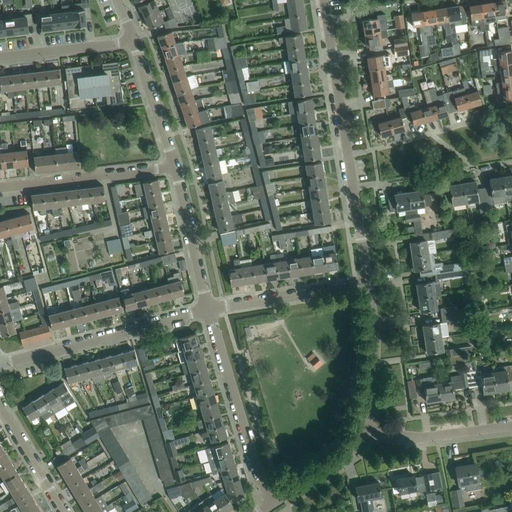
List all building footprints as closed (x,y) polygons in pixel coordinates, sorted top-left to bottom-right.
[(142,11),(144,17),(159,11),(154,0),(138,7),(140,11),(142,11)] [(168,0),(179,26),(203,24),(198,12),(186,17),(179,0),(168,0)] [(304,14),(302,0),(294,0),(287,1),(289,16),(304,14)] [(495,20),(507,18),(505,0),(492,2),(495,20)] [(492,2),(481,4),(485,31),(489,30),(488,23),(489,23),(489,22),(496,21),(495,20),(492,2)] [(481,4),(469,6),(469,9),(464,10),(464,11),(465,18),(471,17),(472,26),(480,24),(481,31),(485,31),(481,4)] [(75,27),(86,26),(85,19),(91,18),(90,6),(73,8),(75,27)] [(465,18),(464,11),(464,10),(459,11),(458,6),(446,7),(451,40),(452,47),(453,56),(460,54),(459,43),(457,43),(455,26),(461,25),(460,19),(465,18)] [(169,7),(165,9),(170,19),(174,17),(169,7)] [(446,7),(435,9),(437,23),(436,23),(437,25),(437,24),(438,26),(441,25),(441,24),(442,24),(442,26),(444,26),(446,41),(451,40),(446,7)] [(75,27),(73,8),(62,10),(64,28),(75,27)] [(436,23),(435,9),(423,11),(428,44),(433,43),(430,24),(436,23)] [(64,28),(62,10),(51,11),(54,29),(64,28)] [(54,29),(51,11),(34,13),(36,25),(42,24),(42,31),(54,29)] [(164,22),(159,11),(144,17),(149,28),(163,23),(165,28),(178,27),(174,17),(170,19),(164,22)] [(422,45),(428,44),(423,11),(411,13),(413,26),(419,25),(422,45)] [(17,34),(28,32),(27,26),(33,25),(31,13),(14,15),(17,34)] [(307,29),(304,14),(289,16),(292,32),(307,29)] [(388,30),(385,14),(377,16),(377,18),(362,21),(361,22),(361,27),(363,27),(365,34),(370,33),(386,30),(388,30)] [(396,29),(405,27),(402,14),(394,16),(396,29)] [(17,34),(14,15),(4,17),(6,35),(17,34)] [(211,28),(213,38),(219,37),(224,36),(221,25),(211,28)] [(288,32),(287,25),(276,27),(277,34),(288,32)] [(499,39),(510,38),(508,27),(497,29),(499,39)] [(386,30),(370,33),(365,34),(367,47),(382,44),(381,38),(387,37),(386,30)] [(157,36),(159,41),(161,47),(161,48),(175,43),(171,31),(157,36)] [(301,34),(285,37),(279,38),(280,43),(286,42),(287,48),(303,46),(301,34)] [(227,47),(224,36),(219,37),(213,38),(216,49),(222,48),(227,47)] [(406,38),(393,40),(394,48),(407,45),(406,38)] [(511,44),(510,38),(499,39),(494,40),(495,46),(511,44)] [(179,54),(175,43),(161,48),(162,52),(163,52),(165,59),(179,54)] [(428,44),(422,45),(419,45),(421,56),(429,55),(428,44)] [(407,45),(394,48),(396,55),(396,56),(409,54),(407,45)] [(305,58),(303,46),(287,48),(289,60),(305,58)] [(441,49),(442,57),(453,56),(452,47),(441,49)] [(498,52),(499,58),(491,59),(491,61),(492,65),(494,65),(507,63),(511,62),(511,54),(511,50),(498,52)] [(183,66),(179,54),(165,59),(166,64),(167,64),(169,70),(183,66)] [(382,55),(367,57),(369,70),(375,69),(384,68),(392,66),(390,54),(382,55)] [(307,70),(305,58),(289,60),(291,72),(307,70)] [(456,63),(455,58),(439,63),(441,67),(456,63)] [(103,75),(93,76),(94,85),(120,82),(118,62),(102,63),(103,75)] [(511,62),(507,63),(494,65),(495,70),(501,70),(501,76),(511,74),(511,62)] [(94,85),(93,76),(82,77),(81,66),(65,68),(67,89),(94,85)] [(187,77),(183,66),(169,70),(168,70),(170,75),(171,75),(173,82),(172,82),(187,77)] [(232,68),(227,69),(222,70),(225,82),(230,81),(235,80),(232,68)] [(384,68),(369,70),(371,83),(392,80),(391,74),(385,75),(384,68)] [(47,70),(49,85),(61,84),(59,69),(54,69),(54,70),(47,71),(47,70)] [(49,85),(47,70),(42,71),(35,72),(37,87),(49,85)] [(309,82),(307,70),(291,72),(293,84),(309,82)] [(37,87),(35,72),(30,72),(30,73),(23,73),(25,88),(37,87)] [(25,88),(23,73),(18,74),(11,75),(11,74),(13,90),(13,95),(25,94),(25,88)] [(13,90),(11,74),(6,75),(6,76),(0,76),(0,85),(1,91),(7,91),(7,97),(13,97),(13,95),(13,90)] [(511,86),(511,74),(501,76),(502,82),(496,83),(496,88),(503,88),(511,86)] [(198,86),(194,75),(187,77),(172,82),(174,87),(174,86),(177,93),(176,93),(191,89),(191,88),(198,86)] [(265,85),(263,76),(251,78),(253,87),(265,85)] [(215,80),(205,83),(207,91),(217,88),(215,80)] [(392,80),(371,83),(373,96),(388,94),(387,88),(393,87),(392,80)] [(464,88),(464,89),(466,94),(468,102),(469,107),(481,104),(477,91),(471,93),(470,89),(469,89),(466,80),(462,82),(464,88)] [(123,103),(120,82),(94,85),(95,95),(106,94),(107,105),(123,103)] [(310,94),(309,82),(293,84),(295,96),(310,94)] [(85,96),(95,95),(94,85),(67,89),(70,109),(86,107),(85,96)] [(511,98),(511,86),(503,88),(496,88),(497,94),(500,94),(500,100),(511,98)] [(398,91),(399,97),(401,97),(407,96),(415,95),(414,88),(398,91)] [(447,93),(436,96),(434,88),(428,89),(435,112),(435,113),(437,118),(449,115),(448,113),(453,112),(451,107),(447,93)] [(464,89),(464,88),(448,93),(447,93),(451,107),(453,112),(469,107),(468,102),(466,94),(464,89)] [(195,100),(191,89),(176,93),(178,98),(180,104),(180,105),(195,100)] [(428,89),(423,91),(428,107),(422,109),(424,116),(426,122),(437,118),(435,113),(435,112),(428,89)] [(241,102),(238,91),(233,92),(233,93),(229,94),(231,103),(234,102),(234,104),(236,103),(241,102)] [(247,93),(247,92),(242,93),(245,105),(256,102),(253,91),(247,93)] [(426,122),(424,116),(422,109),(416,110),(414,104),(409,106),(408,100),(407,96),(401,97),(404,107),(403,107),(406,117),(411,116),(414,125),(426,122)] [(268,111),(286,108),(285,98),(259,103),(261,117),(269,116),(268,111)] [(313,110),(311,98),(288,102),(290,114),(297,113),(313,110)] [(184,116),(204,109),(200,99),(195,101),(195,100),(180,105),(181,109),(182,109),(184,116)] [(384,99),(382,100),(372,101),(373,109),(385,107),(384,99)] [(244,114),(241,102),(236,103),(234,104),(230,105),(232,112),(231,112),(232,117),(244,114)] [(211,118),(218,114),(213,104),(206,107),(211,118)] [(403,107),(398,109),(401,117),(389,120),(391,127),(393,133),(405,130),(401,119),(406,117),(403,107)] [(254,108),(246,110),(249,121),(254,120),(257,119),(254,108)] [(210,121),(206,109),(204,109),(184,116),(185,121),(186,121),(188,127),(187,127),(188,128),(205,122),(210,121)] [(315,122),(313,110),(297,113),(299,124),(315,122)] [(391,127),(389,120),(377,124),(381,136),(393,133),(391,127)] [(317,134),(315,122),(299,124),(301,136),(317,134)] [(199,141),(213,138),(211,126),(195,129),(197,135),(197,134),(199,141)] [(251,143),(248,131),(243,132),(246,145),(251,143)] [(260,143),(257,131),(251,132),(254,145),(260,143)] [(319,146),(317,134),(301,136),(303,148),(319,146)] [(213,138),(199,141),(198,141),(199,146),(200,146),(201,153),(216,149),(213,138)] [(16,167),(15,151),(8,152),(7,143),(1,144),(2,148),(3,153),(2,153),(4,168),(16,167)] [(262,155),(260,143),(254,145),(257,156),(262,155)] [(321,158),(319,146),(303,148),(305,160),(321,158)] [(216,149),(201,153),(202,158),(204,164),(219,161),(216,149)] [(27,150),(15,151),(16,167),(28,165),(27,150)] [(77,152),(66,153),(68,169),(79,167),(77,152)] [(68,169),(66,153),(55,154),(57,170),(68,169)] [(57,170),(55,154),(44,156),(46,171),(57,170)] [(264,160),(262,155),(257,156),(260,168),(265,167),(274,166),(272,158),(264,160)] [(46,171),(44,156),(33,157),(35,172),(46,171)] [(222,173),(228,172),(225,160),(219,161),(204,164),(203,165),(205,170),(205,169),(207,176),(206,176),(206,177),(207,177),(208,184),(216,182),(214,175),(222,173)] [(323,174),(321,162),(305,164),(307,177),(323,174)] [(262,185),(257,164),(252,166),(257,186),(262,185)] [(222,173),(214,175),(216,182),(208,184),(209,184),(210,191),(209,191),(211,196),(226,192),(222,173)] [(511,175),(511,176),(510,173),(504,174),(504,177),(502,177),(505,196),(511,194),(511,175)] [(325,186),(323,174),(307,177),(309,188),(325,186)] [(487,205),(506,202),(505,196),(502,177),(490,179),(491,187),(485,188),(487,203),(487,205)] [(143,182),(145,194),(160,191),(158,184),(159,184),(158,179),(143,182)] [(475,181),(462,183),(465,203),(478,201),(478,204),(487,203),(485,188),(476,189),(475,181)] [(465,203),(462,183),(450,186),(451,193),(445,194),(447,210),(453,209),(453,204),(465,203)] [(262,185),(257,186),(252,187),(255,199),(260,198),(265,196),(262,185)] [(91,187),(93,202),(105,200),(103,186),(98,186),(98,187),(91,188),(91,187)] [(110,187),(114,202),(119,200),(117,193),(116,191),(115,186),(110,187)] [(327,198),(325,186),(309,188),(311,200),(327,198)] [(93,202),(91,187),(86,188),(79,189),(79,188),(79,189),(81,204),(93,202)] [(81,204),(79,189),(74,189),(74,190),(67,191),(67,190),(69,205),(81,204)] [(69,205),(67,190),(62,191),(55,192),(55,191),(57,207),(69,205)] [(422,190),(408,192),(411,208),(431,205),(429,193),(423,194),(422,190)] [(55,191),(50,192),(50,193),(43,193),(45,208),(46,208),(52,207),(54,217),(59,216),(57,207),(55,191)] [(162,196),(160,191),(145,194),(140,196),(143,207),(163,203),(163,202),(162,202),(161,196),(162,196)] [(226,193),(226,192),(211,196),(213,203),(212,203),(213,208),(214,208),(229,204),(235,202),(233,191),(226,193)] [(408,192),(394,194),(395,196),(387,197),(390,212),(405,209),(406,215),(412,214),(411,208),(408,192)] [(43,193),(38,194),(31,195),(31,194),(33,210),(40,209),(41,215),(46,215),(46,208),(45,208),(43,193)] [(329,210),(327,198),(311,200),(313,212),(329,210)] [(128,211),(125,199),(119,200),(114,202),(117,214),(128,211)] [(164,207),(163,203),(143,207),(143,208),(145,219),(151,218),(166,214),(165,214),(164,207)] [(229,204),(214,208),(215,214),(216,219),(217,219),(231,216),(229,204)] [(331,222),(329,210),(313,212),(315,224),(331,222)] [(131,223),(128,211),(117,214),(119,225),(131,223)] [(29,213),(18,216),(22,231),(33,228),(29,213)] [(166,219),(167,219),(166,214),(151,218),(153,229),(168,226),(166,219)] [(231,216),(217,219),(218,226),(217,226),(219,231),(234,228),(233,223),(243,221),(241,214),(231,216)] [(18,216),(6,220),(10,235),(14,250),(15,250),(19,248),(17,238),(23,237),(21,231),(22,231),(18,216)] [(88,230),(87,225),(85,218),(73,221),(75,228),(76,233),(88,230)] [(0,237),(10,235),(6,220),(0,221),(0,237)] [(132,228),(131,223),(119,225),(122,236),(134,234),(133,228),(132,228)] [(497,223),(487,224),(488,232),(498,230),(497,223)] [(169,231),(170,231),(168,226),(153,229),(153,230),(144,232),(146,237),(155,235),(156,241),(171,238),(171,237),(170,238),(169,231)] [(332,231),(331,226),(319,228),(320,233),(320,236),(326,235),(325,232),(332,231)] [(428,233),(429,240),(447,237),(446,230),(428,233)] [(236,242),(235,236),(234,231),(220,234),(223,246),(236,242)] [(286,249),(285,238),(284,233),(271,235),(272,240),(279,239),(280,249),(286,249)] [(128,239),(135,238),(134,234),(122,236),(125,249),(130,248),(136,246),(135,243),(129,244),(128,239)] [(106,241),(109,254),(122,251),(119,238),(106,241)] [(172,243),(172,242),(171,238),(156,241),(159,253),(174,250),(174,249),(173,249),(172,243)] [(410,242),(412,256),(428,254),(426,240),(410,242)] [(334,245),(323,247),(324,254),(326,270),(338,268),(334,245)] [(174,253),(162,256),(163,261),(164,264),(176,261),(174,253)] [(290,276),(288,260),(284,261),(283,253),(275,254),(276,262),(278,278),(290,276)] [(428,254),(412,256),(414,270),(420,269),(421,276),(435,274),(462,270),(462,269),(461,262),(443,265),(442,262),(434,263),(433,253),(428,254)] [(276,262),(275,254),(270,255),(271,263),(264,264),(267,280),(278,278),(276,262)] [(326,270),(324,254),(312,256),(314,272),(326,270)] [(511,255),(503,257),(505,266),(511,265),(511,255)] [(314,272),(312,256),(300,258),(302,274),(314,272)] [(302,274),(300,258),(288,260),(290,276),(302,274)] [(243,284),(240,268),(239,259),(233,260),(235,269),(228,270),(231,286),(243,284)] [(267,280),(264,264),(252,266),(255,282),(267,280)] [(255,282),(252,266),(240,268),(243,284),(255,282)] [(462,269),(462,270),(435,274),(436,281),(439,280),(439,281),(469,276),(468,269),(462,269)] [(167,278),(168,283),(172,298),(173,298),(172,297),(179,296),(184,295),(180,281),(180,280),(181,280),(179,272),(173,274),(174,276),(167,278)] [(34,277),(28,279),(31,291),(33,290),(37,289),(34,277)] [(24,278),(10,281),(12,289),(26,287),(24,278)] [(441,294),(439,281),(439,280),(436,281),(416,284),(418,298),(434,295),(441,294)] [(172,298),(168,283),(157,286),(161,300),(167,299),(168,299),(172,298)] [(0,298),(7,297),(13,296),(11,291),(5,293),(3,286),(0,286),(0,298)] [(161,300),(157,286),(145,289),(149,304),(156,302),(161,301),(161,300)] [(79,288),(72,290),(75,301),(82,299),(82,298),(79,288)] [(137,307),(134,292),(129,293),(128,288),(120,290),(122,295),(126,310),(133,308),(137,307)] [(41,301),(37,289),(33,290),(31,291),(28,291),(28,292),(33,291),(36,302),(41,301)] [(149,304),(145,289),(134,292),(137,307),(138,307),(144,305),(149,304)] [(434,295),(418,298),(421,311),(437,309),(434,295)] [(99,317),(95,302),(89,304),(87,296),(82,298),(82,299),(84,305),(83,305),(87,320),(92,319),(98,317),(99,317)] [(118,296),(107,299),(111,314),(115,313),(115,312),(121,311),(122,311),(118,296)] [(18,301),(8,304),(7,297),(0,298),(0,311),(10,309),(19,306),(18,301)] [(111,314),(107,299),(95,302),(99,317),(103,316),(110,314),(111,314)] [(44,313),(41,301),(36,302),(39,314),(44,313)] [(87,320),(83,305),(72,309),(75,323),(80,322),(87,320)] [(439,309),(440,316),(455,313),(454,307),(439,309)] [(21,313),(11,315),(10,309),(0,311),(0,324),(13,321),(23,318),(21,313)] [(75,323),(72,309),(60,312),(63,326),(64,327),(69,325),(68,325),(75,323),(75,324),(75,323)] [(63,326),(60,312),(48,315),(52,330),(57,328),(63,326)] [(456,321),(455,313),(440,316),(441,322),(442,323),(445,323),(456,321)] [(16,332),(13,321),(0,324),(0,329),(0,331),(1,336),(16,332)] [(447,336),(445,323),(442,323),(441,322),(423,325),(425,339),(441,337),(447,336)] [(48,325),(42,326),(45,338),(51,336),(48,325)] [(45,338),(42,326),(36,328),(39,339),(45,338)] [(253,326),(245,329),(248,339),(256,336),(253,326)] [(39,339),(36,328),(30,329),(33,341),(39,339)] [(33,341),(30,329),(25,331),(28,342),(33,341)] [(28,342),(25,331),(19,333),(22,344),(28,342)] [(178,351),(184,350),(199,345),(196,333),(175,339),(178,351)] [(443,351),(441,337),(425,339),(427,353),(443,351)] [(204,356),(202,349),(200,349),(199,345),(184,350),(178,351),(177,351),(181,363),(187,361),(202,356),(204,356)] [(449,357),(464,355),(471,354),(470,346),(446,350),(447,357),(449,357)] [(137,349),(141,362),(146,361),(142,348),(137,349)] [(134,349),(129,351),(123,353),(123,352),(122,353),(126,368),(138,365),(134,349)] [(321,361),(314,352),(307,358),(314,367),(321,361)] [(126,368),(122,353),(118,354),(111,356),(111,355),(111,356),(114,371),(126,368)] [(465,362),(464,355),(449,357),(450,364),(465,362)] [(114,371),(111,356),(106,357),(99,359),(99,358),(99,359),(103,374),(114,371)] [(206,368),(202,356),(187,361),(191,372),(206,368)] [(103,374),(99,359),(94,360),(88,362),(87,362),(91,377),(92,380),(95,383),(104,381),(103,374)] [(155,367),(153,360),(143,363),(146,370),(155,367)] [(91,377),(87,362),(83,363),(76,365),(80,380),(91,377)] [(80,380),(76,365),(71,366),(71,367),(65,368),(64,368),(68,383),(80,380)] [(508,381),(511,380),(511,368),(511,365),(493,368),(493,372),(496,391),(509,389),(508,381)] [(209,380),(206,368),(191,372),(194,384),(209,380)] [(496,391),(493,372),(481,374),(480,370),(466,372),(468,386),(469,387),(482,385),(484,393),(496,391)] [(468,386),(466,372),(466,371),(460,372),(461,380),(438,384),(440,400),(454,398),(453,389),(462,388),(462,387),(468,386)] [(438,384),(437,376),(436,376),(423,378),(416,379),(418,394),(425,393),(426,402),(440,400),(438,384)] [(213,392),(209,380),(194,384),(198,396),(213,392)] [(118,381),(113,383),(117,394),(122,391),(118,381)] [(64,382),(59,385),(54,389),(53,388),(53,389),(64,407),(75,401),(64,382)] [(138,382),(132,385),(136,393),(141,391),(138,382)] [(64,407),(53,389),(49,391),(43,395),(43,394),(43,395),(54,413),(64,407)] [(216,403),(213,392),(198,396),(193,397),(196,408),(201,407),(216,403)] [(54,413),(43,395),(39,397),(39,398),(33,401),(32,401),(40,414),(41,414),(45,419),(54,413)] [(155,408),(160,407),(156,395),(152,397),(155,408)] [(138,405),(137,400),(135,396),(126,398),(127,402),(128,407),(138,405)] [(40,414),(32,401),(28,403),(29,404),(23,407),(22,407),(30,420),(40,414)] [(219,414),(216,403),(201,407),(204,418),(219,414)] [(151,404),(140,407),(134,409),(137,420),(143,418),(154,415),(151,404)] [(137,420),(134,409),(129,410),(132,421),(137,420)] [(132,421),(129,410),(123,412),(126,423),(132,421)] [(126,423),(123,412),(117,413),(120,424),(126,423)] [(120,424),(117,413),(112,414),(115,426),(120,424)] [(115,426),(112,414),(90,420),(98,434),(109,427),(110,427),(115,426)] [(223,425),(219,414),(204,418),(204,419),(197,421),(201,432),(223,425)] [(156,421),(154,415),(143,418),(145,424),(156,421)] [(158,427),(156,421),(145,424),(146,430),(158,427)] [(226,437),(223,425),(201,432),(202,437),(209,435),(211,442),(226,437)] [(86,444),(99,436),(94,427),(81,435),(84,439),(86,444)] [(101,439),(113,432),(110,427),(109,427),(98,434),(101,439)] [(159,432),(158,427),(146,430),(148,435),(159,432)] [(166,430),(166,429),(162,431),(165,442),(170,441),(175,439),(172,429),(166,430)] [(105,445),(116,438),(113,432),(101,439),(105,445)] [(161,438),(159,432),(148,435),(150,441),(161,438)] [(108,450),(119,443),(116,438),(105,445),(108,450)] [(163,444),(161,438),(150,441),(151,447),(163,444)] [(76,450),(86,444),(84,439),(73,445),(76,450)] [(175,440),(175,439),(170,441),(165,442),(169,454),(170,457),(178,455),(175,445),(174,440),(175,440)] [(213,447),(206,449),(209,460),(231,454),(228,442),(213,447)] [(111,456),(123,449),(119,443),(108,450),(111,456)] [(164,449),(163,444),(151,447),(153,452),(164,449)] [(66,456),(76,450),(73,445),(63,452),(66,456)] [(115,461),(126,454),(123,449),(111,456),(115,461)] [(166,455),(164,449),(153,452),(155,458),(166,455)] [(0,469),(11,463),(5,452),(0,455),(0,469)] [(55,462),(66,456),(63,452),(53,458),(55,462)] [(118,466),(129,460),(126,454),(115,461),(118,466)] [(216,458),(209,460),(212,472),(220,470),(221,470),(235,466),(231,454),(216,458)] [(168,461),(166,455),(155,458),(156,464),(168,461)] [(178,455),(170,457),(170,459),(174,471),(178,469),(174,456),(178,455)] [(57,465),(63,476),(76,468),(70,458),(57,465)] [(121,472),(132,465),(129,460),(118,466),(121,471),(121,472)] [(169,466),(168,461),(156,464),(158,469),(169,466)] [(17,473),(11,463),(0,469),(0,473),(4,480),(17,473)] [(70,486),(83,478),(79,473),(88,467),(85,463),(81,465),(76,468),(63,476),(70,486)] [(481,488),(476,463),(455,467),(459,487),(465,486),(466,491),(481,488)] [(125,477),(136,470),(132,465),(121,472),(125,477)] [(171,472),(169,466),(158,469),(160,475),(171,472)] [(240,483),(235,466),(221,470),(224,481),(228,480),(230,486),(240,483)] [(185,480),(181,469),(178,469),(174,471),(177,482),(185,480)] [(435,487),(448,484),(445,469),(432,472),(435,487)] [(128,483),(139,476),(136,470),(125,477),(125,478),(128,483)] [(173,477),(171,472),(160,475),(161,481),(163,480),(173,477)] [(0,482),(0,489),(7,485),(10,491),(23,483),(17,473),(4,480),(0,482)] [(434,489),(431,473),(423,475),(423,476),(414,477),(414,476),(413,476),(406,478),(406,477),(397,479),(397,481),(395,481),(396,487),(398,487),(399,493),(416,490),(416,491),(426,489),(426,490),(434,489)] [(131,488),(142,481),(139,476),(128,483),(131,488)] [(174,484),(173,477),(163,480),(165,486),(174,484)] [(89,489),(83,478),(70,486),(76,497),(89,489)] [(203,483),(202,478),(190,482),(192,487),(203,483)] [(244,495),(240,483),(230,486),(228,480),(224,481),(228,492),(225,494),(232,503),(244,495)] [(82,507),(95,499),(92,493),(104,486),(101,481),(97,484),(93,486),(89,489),(76,497),(82,507)] [(134,493),(145,487),(142,481),(131,488),(134,493)] [(108,492),(111,497),(121,490),(124,495),(129,492),(123,482),(118,485),(119,486),(108,492)] [(192,487),(190,482),(178,486),(180,490),(192,487)] [(380,498),(380,496),(381,496),(379,482),(355,487),(358,500),(360,500),(362,511),(372,511),(374,511),(372,500),(380,498)] [(32,497),(23,483),(10,491),(14,496),(0,504),(0,511),(16,502),(22,498),(24,502),(32,497)] [(173,492),(180,490),(178,486),(167,489),(169,498),(175,496),(173,492)] [(138,499),(149,492),(145,487),(134,493),(138,499)] [(456,506),(463,505),(460,489),(453,491),(456,506)] [(152,497),(149,492),(138,499),(141,504),(152,497)] [(225,511),(234,506),(232,503),(225,494),(225,493),(215,499),(223,511),(225,511)] [(85,511),(96,511),(101,509),(107,506),(101,495),(95,499),(82,507),(85,511)] [(31,511),(38,508),(32,497),(24,502),(22,498),(16,502),(19,505),(7,511),(17,511),(21,510),(22,511),(31,511)] [(134,499),(123,506),(126,511),(128,511),(138,506),(134,499)] [(223,511),(215,499),(205,506),(208,511),(223,511)] [(449,511),(447,502),(441,503),(442,511),(449,511)]
